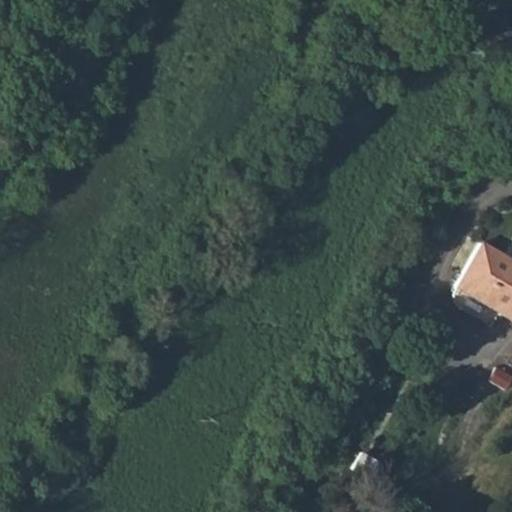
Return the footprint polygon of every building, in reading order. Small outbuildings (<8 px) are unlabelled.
[(452,287),(493,311),(511,322),(511,264),(476,244),(451,286),(452,287)] [(452,287),(449,294),(452,305),(485,325),(493,311),(452,287)] [(433,368),(443,373),(452,356),(443,351),(433,368)] [(470,403),(482,411),(496,385),(484,378),(470,403)] [(449,412),(429,467),(453,476),(473,421),(449,412)]
